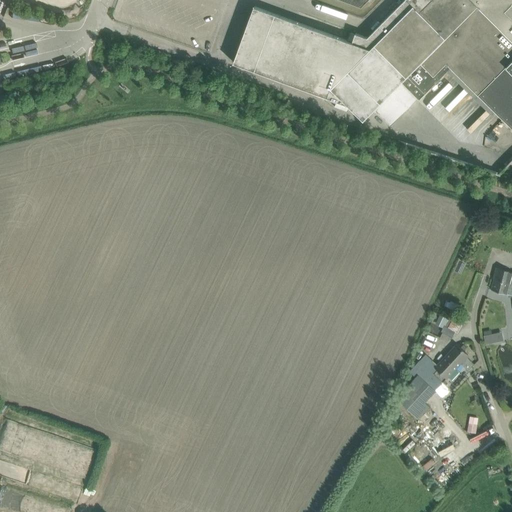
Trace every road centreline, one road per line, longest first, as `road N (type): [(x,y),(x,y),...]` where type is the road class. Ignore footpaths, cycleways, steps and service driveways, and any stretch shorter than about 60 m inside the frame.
road 1 (unclassified): [(94,20),(420,138),(493,159),(511,150)]
road 2 (residential): [(511,448),(475,330),(490,265),(495,255),(507,259)]
